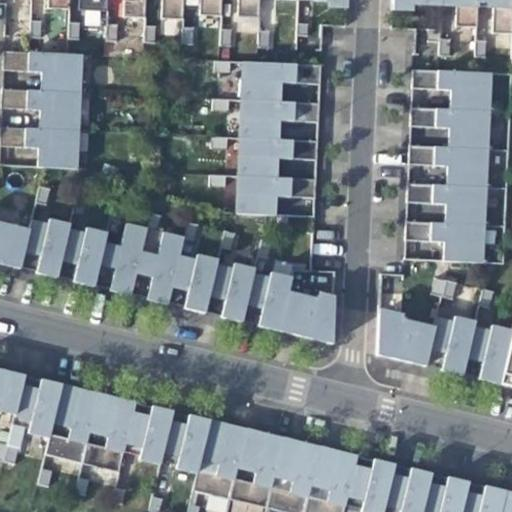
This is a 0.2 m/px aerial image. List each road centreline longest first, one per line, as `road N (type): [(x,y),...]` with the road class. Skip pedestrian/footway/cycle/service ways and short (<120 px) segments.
road 1 (residential): [(366,0),(349,402)]
road 2 (residential): [(0,318),(349,402)]
road 3 (residential): [(349,402),(511,440)]
